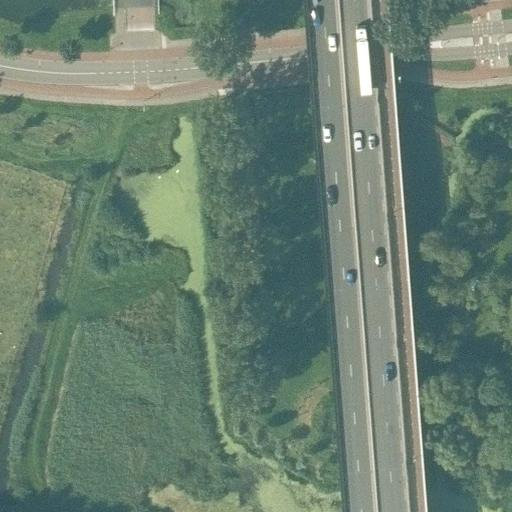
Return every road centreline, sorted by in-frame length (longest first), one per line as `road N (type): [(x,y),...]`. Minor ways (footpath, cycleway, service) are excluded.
road 1 (primary): [(394,511),(354,0)]
road 2 (primary): [(325,0),(364,511)]
road 3 (tertiary): [(139,70),(511,37)]
road 4 (tertiary): [(139,70),(0,63)]
